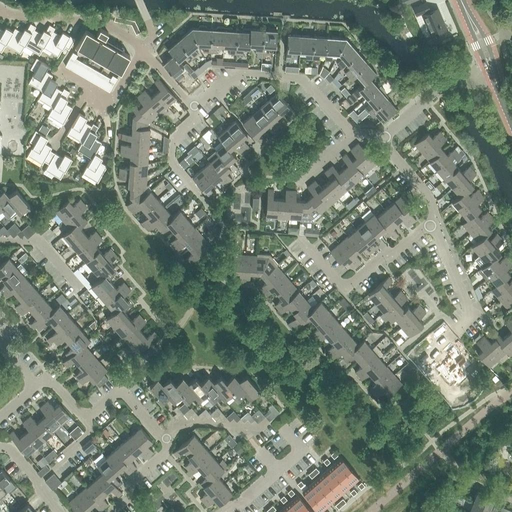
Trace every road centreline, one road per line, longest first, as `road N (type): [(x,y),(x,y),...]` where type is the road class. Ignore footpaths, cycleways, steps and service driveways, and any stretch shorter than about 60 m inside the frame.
road 1 (residential): [(112,511),(165,453),(165,440),(120,390),(86,421),(60,389),(43,386)]
road 2 (residential): [(353,136),(300,78),(242,73),(194,107)]
road 3 (residential): [(300,235),(345,292),(431,224)]
road 4 (residential): [(145,48),(97,21),(0,14)]
road 5 (residential): [(380,138),(447,83),(491,71)]
road 6 (residential): [(145,48),(112,101),(57,69)]
